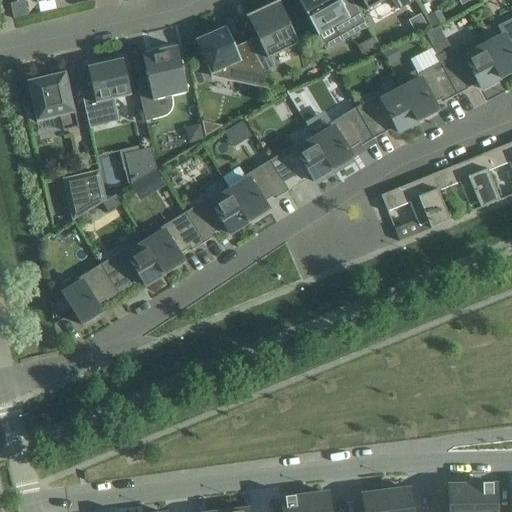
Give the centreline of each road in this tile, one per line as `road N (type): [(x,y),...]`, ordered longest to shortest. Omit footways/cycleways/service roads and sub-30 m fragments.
road 1 (residential): [(511,451),(30,507)]
road 2 (residential): [(4,388),(121,344),(330,199)]
road 3 (residential): [(330,199),(511,109)]
road 4 (residential): [(4,388),(30,507)]
